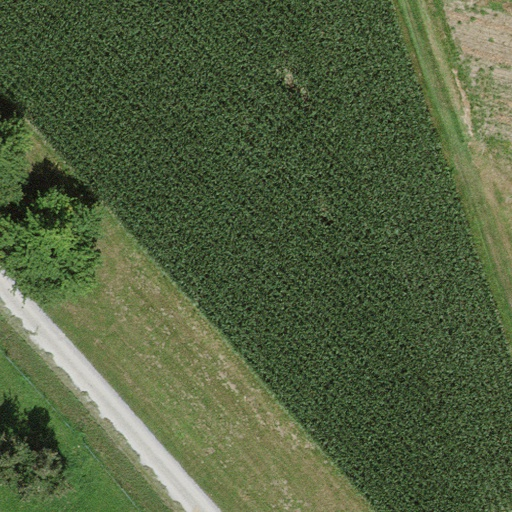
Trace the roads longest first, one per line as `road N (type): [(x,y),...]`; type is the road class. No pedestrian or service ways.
road 1 (track): [(399,0),(511,323)]
road 2 (track): [(0,291),(198,511)]
